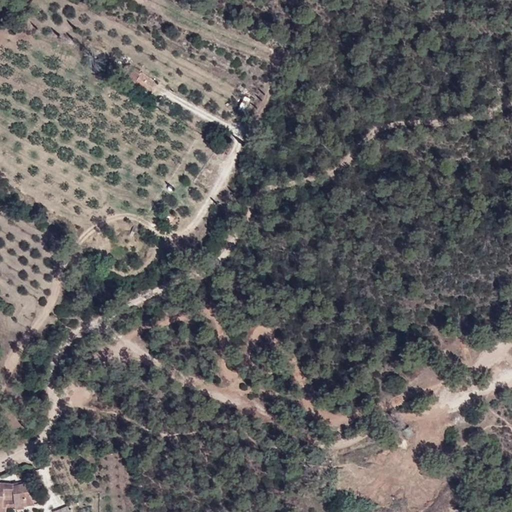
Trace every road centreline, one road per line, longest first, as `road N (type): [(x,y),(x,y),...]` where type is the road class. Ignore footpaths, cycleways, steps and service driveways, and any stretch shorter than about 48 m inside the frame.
road 1 (track): [(511,348),(444,402),(337,446),(311,442),(90,326),(207,266),(234,234)]
road 2 (residential): [(0,462),(54,431),(58,359),(90,326)]
